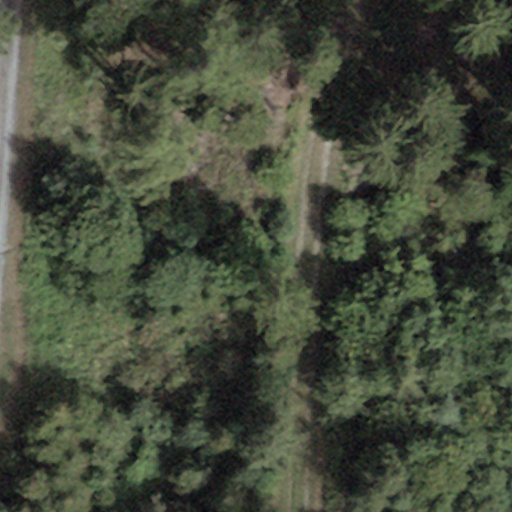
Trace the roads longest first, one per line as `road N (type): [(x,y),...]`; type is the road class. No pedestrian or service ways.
road 1 (track): [(304,511),(307,257),(360,0)]
road 2 (track): [(16,0),(0,150)]
